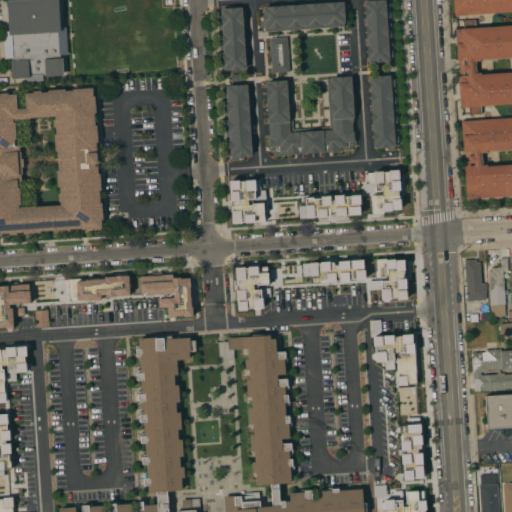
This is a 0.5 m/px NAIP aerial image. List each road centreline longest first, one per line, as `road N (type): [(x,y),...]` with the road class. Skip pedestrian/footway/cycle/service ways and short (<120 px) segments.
road 1 (tertiary): [(423,0),(455,511)]
road 2 (residential): [(511,227),(209,247)]
road 3 (tertiary): [(209,247),(193,0)]
road 4 (residential): [(209,247),(0,259)]
